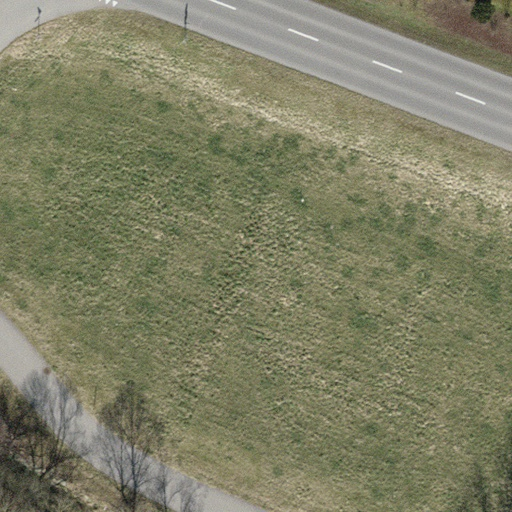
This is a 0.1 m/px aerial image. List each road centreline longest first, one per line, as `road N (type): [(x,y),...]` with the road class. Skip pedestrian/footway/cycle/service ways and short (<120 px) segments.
road 1 (secondary): [(198,0),(511,118)]
road 2 (track): [(0,349),(137,475),(227,511)]
